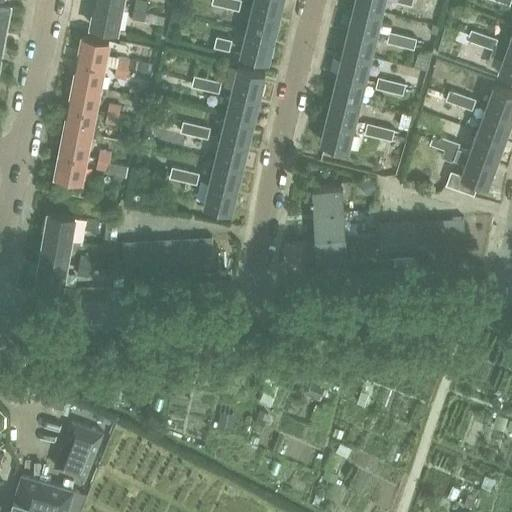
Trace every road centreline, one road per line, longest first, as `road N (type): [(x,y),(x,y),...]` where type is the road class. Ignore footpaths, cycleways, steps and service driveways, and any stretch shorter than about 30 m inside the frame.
road 1 (residential): [(313,0),(250,306)]
road 2 (residential): [(0,319),(250,306)]
road 3 (residential): [(250,306),(497,297)]
road 4 (track): [(400,511),(475,298)]
road 5 (residential): [(18,154),(48,0)]
